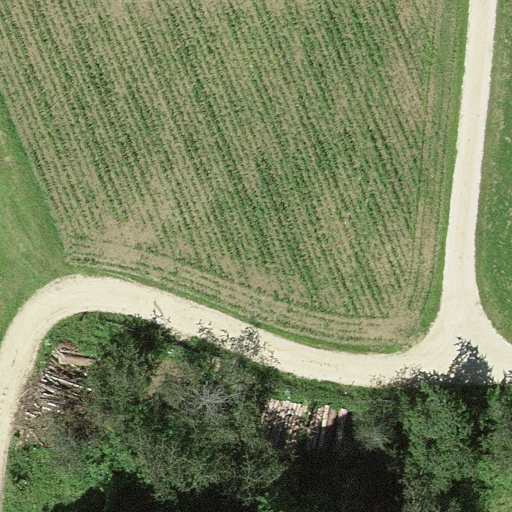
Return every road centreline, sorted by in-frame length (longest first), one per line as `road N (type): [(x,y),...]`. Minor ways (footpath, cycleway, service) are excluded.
road 1 (track): [(459,375),(380,375),(277,360),(152,313),(78,297),(42,322),(5,402),(0,433)]
road 2 (track): [(459,375),(483,0)]
